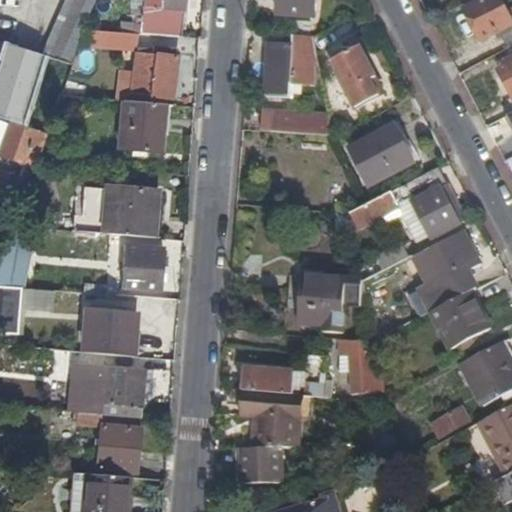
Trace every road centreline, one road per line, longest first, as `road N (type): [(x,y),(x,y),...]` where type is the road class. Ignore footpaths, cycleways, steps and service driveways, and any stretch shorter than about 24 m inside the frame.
road 1 (residential): [(228,0),(186,511)]
road 2 (residential): [(384,0),(511,241)]
